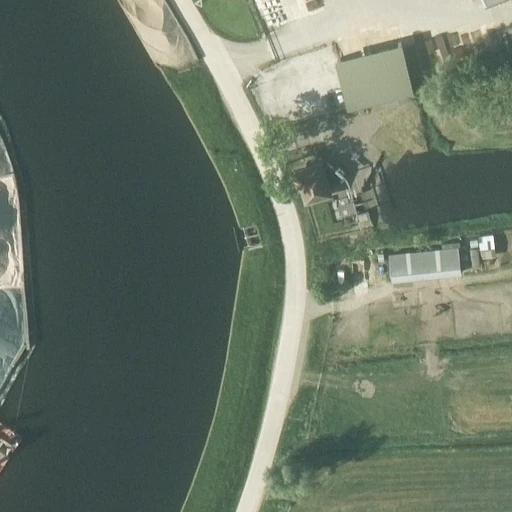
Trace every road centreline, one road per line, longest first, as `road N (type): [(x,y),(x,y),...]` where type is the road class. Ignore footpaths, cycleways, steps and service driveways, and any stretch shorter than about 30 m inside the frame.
road 1 (unclassified): [(246,511),(279,397),(296,266),(288,221),(253,133),(178,0)]
road 2 (unknown): [(350,36),(511,4)]
road 3 (unknown): [(228,85),(278,50),(350,36)]
